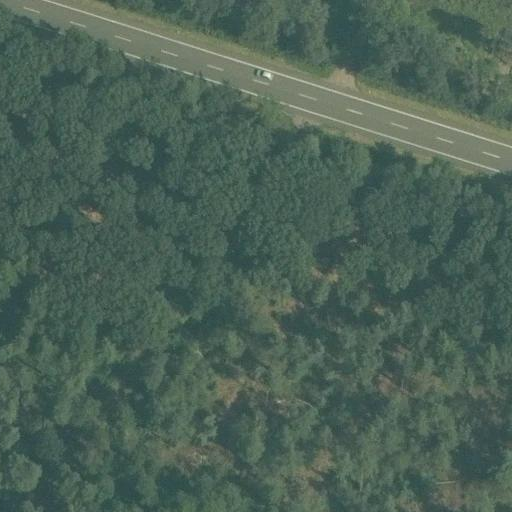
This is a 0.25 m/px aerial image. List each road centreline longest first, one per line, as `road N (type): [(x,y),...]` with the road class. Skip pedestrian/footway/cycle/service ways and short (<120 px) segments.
road 1 (track): [(30,511),(324,105),(375,0)]
road 2 (secondary): [(0,4),(511,164)]
